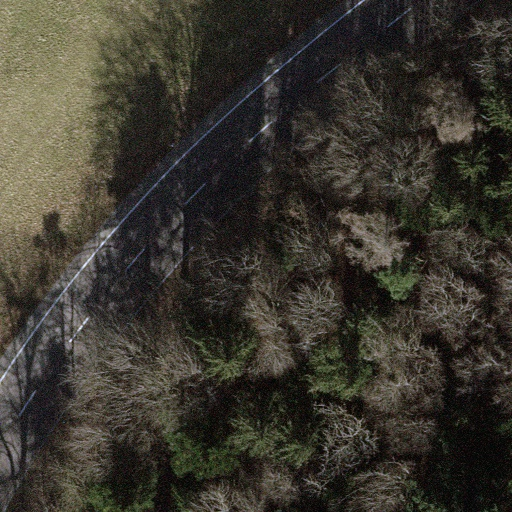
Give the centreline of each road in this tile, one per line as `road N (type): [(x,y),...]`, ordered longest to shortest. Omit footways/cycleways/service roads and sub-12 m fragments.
road 1 (tertiary): [(409,0),(216,155),(150,220),(74,307),(0,425)]
road 2 (track): [(266,113),(391,210),(511,273)]
